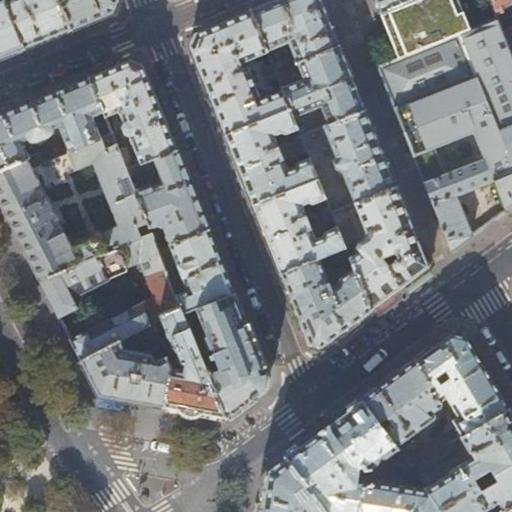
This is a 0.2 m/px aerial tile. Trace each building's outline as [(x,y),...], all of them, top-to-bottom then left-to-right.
[(0,58),(25,48),(4,0),(0,1),(0,58)] [(4,0),(25,48),(46,40),(71,29),(59,0),(4,0)] [(59,0),(71,29),(94,20),(113,11),(118,0),(59,0)] [(274,0),(251,9),(267,50),(288,42),(296,62),(340,45),(325,9),(321,0),(274,0)] [(375,0),(381,13),(414,0),(375,0)] [(414,0),(381,13),(399,58),(459,35),(499,19),(498,15),(491,0),(414,0)] [(511,0),(491,0),(498,15),(504,12),(502,5),(511,0)] [(273,64),(267,50),(251,9),(224,21),(195,32),(190,45),(208,90),(225,134),(291,108),(283,90),(262,98),(249,66),(243,68),(241,63),(262,54),(268,67),(265,68),(274,90),(282,87),(275,71),(273,64)] [(511,51),(504,32),(499,19),(459,35),(476,75),(506,150),(511,163),(511,171),(494,179),(495,180),(508,209),(511,206),(511,51)] [(399,58),(377,67),(385,86),(394,107),(476,75),(459,35),(399,58)] [(351,73),(340,45),(296,62),(303,79),(290,85),(283,68),(281,68),(275,71),(282,87),(283,90),(291,108),(294,117),(322,106),(329,124),(366,109),(351,73)] [(89,76),(104,113),(104,115),(119,109),(124,121),(122,126),(125,133),(130,135),(139,157),(134,159),(136,165),(178,149),(161,106),(144,64),(131,59),(113,66),(89,76)] [(278,62),(273,64),(275,71),(281,68),(278,62)] [(476,75),(394,107),(414,157),(474,132),(485,159),(506,150),(476,75)] [(93,118),(104,113),(89,76),(29,101),(0,113),(0,169),(27,158),(22,148),(27,146),(28,143),(34,143),(50,136),(54,132),(53,129),(59,127),(70,151),(101,138),(93,118)] [(298,127),(294,117),(291,108),(225,134),(239,167),(253,204),(318,178),(318,177),(315,171),(310,157),(297,162),(295,167),(288,170),(283,158),(289,156),(287,150),(281,152),(274,135),(281,132),(285,134),(299,129),(298,127)] [(381,146),(366,109),(329,124),(320,128),(331,154),(326,156),(329,164),(334,162),(341,178),(344,177),(356,203),(397,186),(381,146)] [(298,127),(299,129),(301,134),(301,135),(307,133),(303,125),(298,127)] [(309,132),(307,133),(301,135),(305,143),(311,140),(309,132)] [(474,132),(414,157),(425,182),(447,174),(485,159),(474,132)] [(126,169),(118,148),(112,134),(101,138),(70,151),(77,169),(93,162),(118,225),(100,233),(108,251),(124,243),(151,231),(133,185),(129,177),(126,169)] [(305,143),(301,135),(301,134),(295,136),(302,153),(307,151),(305,143)] [(124,146),(118,148),(126,169),(131,167),(128,162),(129,158),(124,146)] [(178,149),(136,165),(131,167),(126,169),(129,177),(156,165),(163,182),(142,190),(139,183),(133,185),(151,231),(154,238),(157,236),(153,225),(157,224),(158,225),(159,226),(161,227),(162,227),(163,227),(164,227),(171,243),(209,228),(193,188),(178,149)] [(511,163),(506,150),(485,159),(447,174),(456,197),(495,180),(494,179),(511,171),(511,163)] [(65,173),(77,169),(70,151),(55,157),(42,163),(39,156),(37,154),(27,158),(43,189),(67,180),(65,173)] [(52,151),(39,156),(42,163),(55,157),(52,151)] [(27,158),(0,169),(0,202),(13,228),(40,280),(40,281),(80,263),(43,189),(27,158)] [(447,174),(425,182),(452,250),(473,236),(456,197),(447,174)] [(326,198),(318,178),(253,204),(265,234),(281,273),(346,246),(337,225),(325,230),(323,235),(315,238),(311,226),(316,224),(314,219),(309,221),(302,204),(309,201),(313,203),(326,198)] [(431,266),(397,186),(356,203),(355,203),(367,232),(361,240),(358,242),(356,247),(358,252),(350,257),(352,262),(371,310),(400,288),(431,266)] [(326,220),(334,218),(332,213),(329,206),(321,209),(326,220)] [(332,213),(334,218),(337,225),(346,246),(346,248),(355,238),(344,208),(332,213)] [(209,228),(171,243),(170,243),(188,290),(177,295),(181,306),(183,312),(197,307),(235,292),(222,260),(209,228)] [(154,238),(151,231),(124,243),(128,251),(135,249),(142,268),(157,307),(149,310),(155,322),(156,321),(163,319),(161,313),(181,306),(177,295),(154,238)] [(108,251),(80,263),(40,281),(49,299),(59,318),(78,308),(73,298),(109,279),(109,277),(124,270),(142,268),(135,249),(128,251),(124,243),(108,251)] [(349,254),(346,248),(346,246),(281,273),(294,305),(309,343),(322,346),(346,329),(371,310),(352,262),(347,264),(350,271),(342,277),(341,280),(331,287),(321,263),(330,261),(349,254)] [(235,292),(197,307),(208,335),(206,336),(211,348),(213,348),(216,355),(204,360),(226,418),(236,411),(237,412),(248,403),(248,402),(264,390),(268,375),(251,333),(235,292)] [(150,324),(155,322),(149,310),(144,301),(70,340),(81,360),(105,347),(100,339),(113,333),(115,336),(119,335),(121,339),(150,324)] [(183,312),(181,306),(161,313),(163,319),(156,321),(155,322),(150,324),(153,330),(164,324),(175,350),(180,351),(178,356),(180,363),(178,368),(171,366),(164,407),(186,411),(226,418),(204,360),(183,312)] [(153,330),(150,324),(121,339),(105,347),(81,360),(89,377),(99,395),(164,407),(171,366),(165,355),(156,360),(152,354),(148,344),(143,345),(141,352),(125,349),(124,347),(131,342),(153,330)] [(509,407),(488,370),(466,335),(451,332),(415,359),(435,386),(432,389),(439,399),(447,394),(460,415),(452,419),(462,435),(509,407)] [(389,378),(361,398),(379,421),(388,415),(394,424),(386,430),(396,444),(434,417),(435,416),(436,414),(436,413),(436,411),(436,409),(443,404),(442,403),(439,399),(432,389),(435,386),(415,359),(389,378)] [(386,430),(379,421),(361,398),(323,427),(285,455),(307,484),(312,492),(327,511),(390,511),(426,487),(388,481),(376,464),(379,461),(380,455),(385,457),(393,451),(399,458),(399,462),(405,470),(412,466),(412,465),(405,456),(396,444),(386,430)] [(511,411),(509,407),(462,435),(474,455),(451,469),(452,472),(426,487),(438,506),(478,482),(474,477),(490,467),(493,473),(511,462),(511,411)] [(445,432),(405,456),(412,465),(418,461),(455,439),(456,439),(451,431),(446,434),(445,432)] [(459,448),(455,439),(418,461),(423,470),(459,448)] [(297,490),(307,484),(285,455),(275,462),(264,470),(257,511),(327,511),(312,492),(303,499),(297,490)] [(511,462),(493,473),(497,479),(481,489),(478,482),(438,506),(441,511),(479,511),(496,502),(501,511),(511,504),(511,462)] [(441,511),(438,506),(426,487),(390,511),(441,511)]
